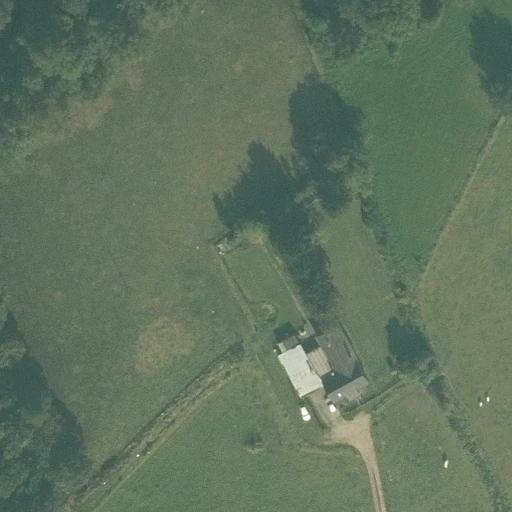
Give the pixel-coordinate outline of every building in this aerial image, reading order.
[(279,209),(287,219),(338,181),(330,170),(279,209)] [(316,333),(322,344),(334,366),(331,368),(332,370),(355,358),(336,322),(316,333)] [(278,353),(292,380),(314,368),(306,353),(299,342),(278,353)] [(321,376),(332,370),(331,368),(334,366),(322,344),(306,353),(314,368),(321,376)] [(367,380),(355,358),(332,370),(321,376),(325,383),(334,399),(346,392),(349,397),(359,392),(355,387),(367,380)] [(314,368),(292,380),(301,396),(325,383),(321,376),(314,368)]
